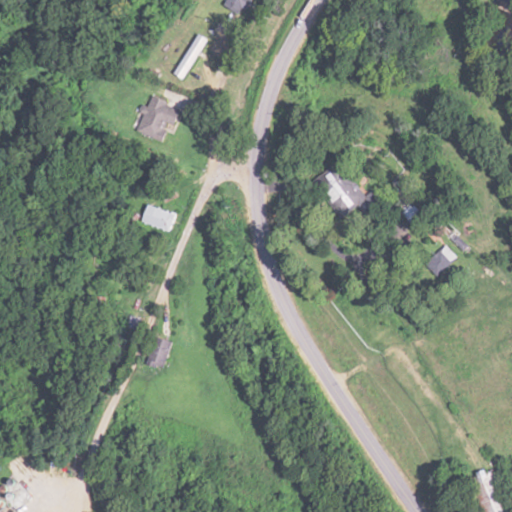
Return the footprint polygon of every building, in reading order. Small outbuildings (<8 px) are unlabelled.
[(241,13),(249,0),(228,0),(226,4),(241,13)] [(184,79),(208,39),(201,35),(177,74),(184,79)] [(139,129),(166,143),(184,109),(157,95),(139,129)] [(350,214),(356,209),(363,217),(381,202),(346,160),(322,180),(350,214)] [(145,224),(171,232),(177,213),(150,205),(145,224)] [(428,263),(441,275),(460,256),(448,244),(428,263)] [(150,363),(164,370),(178,344),(163,337),(150,363)] [(505,511),(505,472),(482,472),(482,511),(505,511)]
